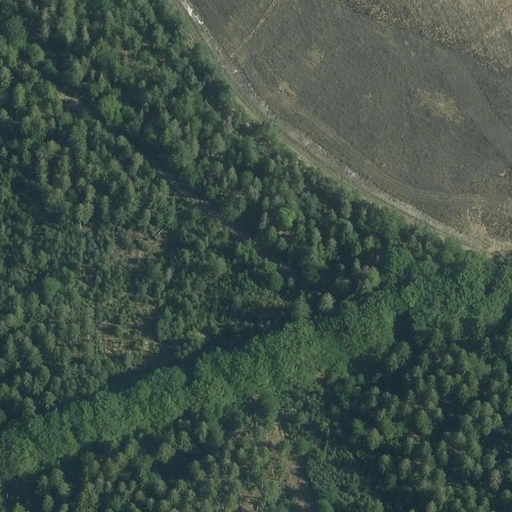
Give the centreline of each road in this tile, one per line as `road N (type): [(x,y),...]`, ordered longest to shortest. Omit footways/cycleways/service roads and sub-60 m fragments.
road 1 (track): [(0,51),(366,335)]
road 2 (track): [(0,464),(366,335)]
road 3 (track): [(366,335),(511,284)]
